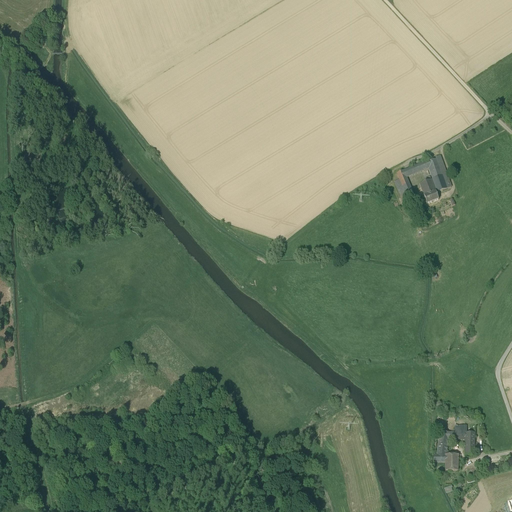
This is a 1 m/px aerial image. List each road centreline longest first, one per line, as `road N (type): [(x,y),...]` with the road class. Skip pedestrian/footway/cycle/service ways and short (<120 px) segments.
road 1 (track): [(492,115),(363,186),(282,244)]
road 2 (unclassified): [(511,133),(384,0)]
